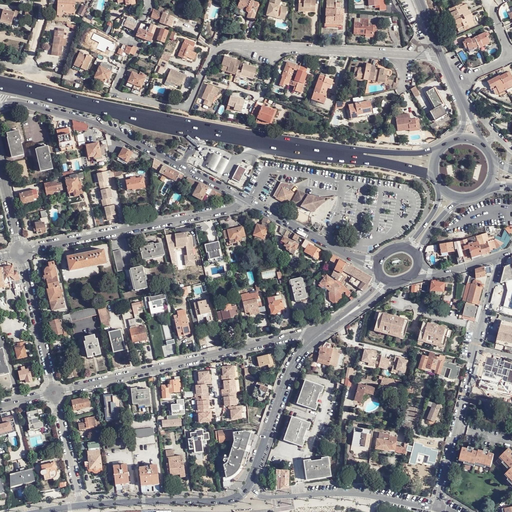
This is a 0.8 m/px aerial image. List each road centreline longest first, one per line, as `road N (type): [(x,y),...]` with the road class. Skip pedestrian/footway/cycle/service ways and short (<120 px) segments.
road 1 (residential): [(131,41),(139,47),(114,89),(183,108),(209,59),(232,44),(439,54)]
road 2 (primary): [(0,85),(319,146)]
road 3 (residential): [(318,335),(303,332),(54,392)]
road 4 (residential): [(242,197),(112,127),(17,102),(0,106)]
road 5 (residential): [(20,251),(230,208),(242,197)]
road 6 (residential): [(483,314),(435,507)]
road 7 (residential): [(435,507),(361,493),(270,497),(248,484)]
road 8 (secondary): [(248,484),(224,501),(80,504)]
road 9 (secondary): [(318,335),(286,381),(248,484)]
road 10 (residential): [(20,251),(54,392)]
road 11 (residential): [(357,259),(242,197)]
road 12 (primary): [(442,147),(409,153),(319,146)]
road 13 (primary): [(319,146),(436,180)]
